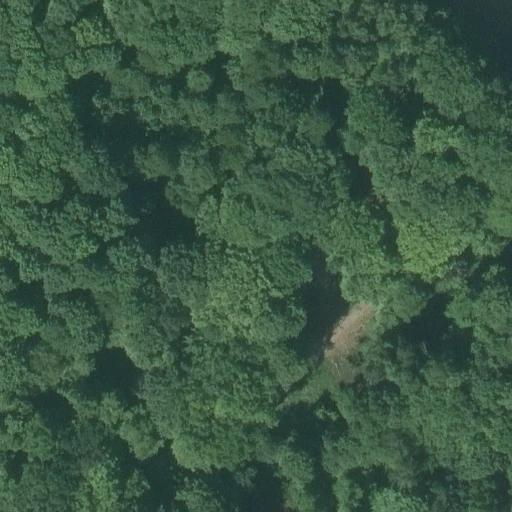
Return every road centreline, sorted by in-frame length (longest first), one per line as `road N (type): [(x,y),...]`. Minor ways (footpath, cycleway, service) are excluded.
road 1 (track): [(511,156),(152,511)]
road 2 (track): [(0,21),(159,0)]
